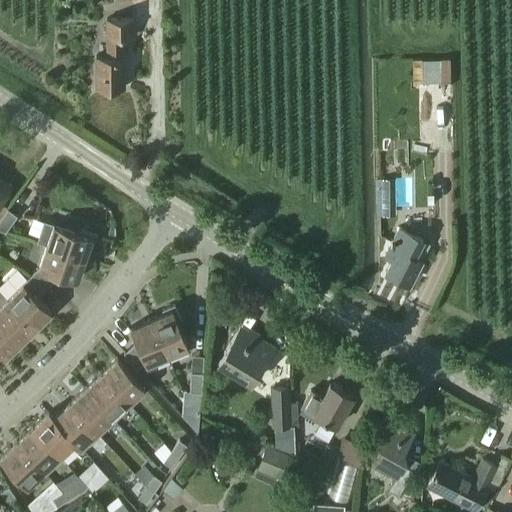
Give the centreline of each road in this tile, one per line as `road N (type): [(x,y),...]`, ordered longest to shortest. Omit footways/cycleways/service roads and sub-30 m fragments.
road 1 (tertiary): [(511,407),(175,219)]
road 2 (residential): [(175,219),(66,357),(0,413)]
road 3 (tertiary): [(175,219),(0,101)]
